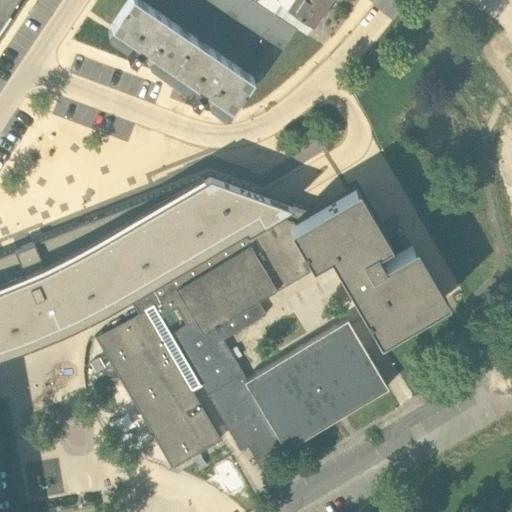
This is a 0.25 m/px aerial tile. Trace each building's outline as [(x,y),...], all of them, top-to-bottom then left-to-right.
[(0,0),(0,23),(8,12),(6,12),(13,0),(15,1),(15,0),(0,0)] [(139,0),(128,0),(110,26),(136,43),(126,58),(134,63),(140,54),(149,60),(149,63),(161,71),(158,75),(168,83),(172,78),(183,86),(186,86),(195,91),(189,100),(197,106),(203,97),(209,101),(212,95),(171,67),(192,36),(139,0)] [(209,0),(208,2),(219,9),(224,0),(209,0)] [(224,0),(219,9),(229,15),(239,0),(224,0)] [(239,0),(229,15),(240,22),(254,1),(253,1),(252,0),(239,0)] [(279,1),(277,0),(253,0),(253,1),(254,1),(264,8),(274,14),(280,5),(281,3),(279,1)] [(319,0),(280,0),(279,1),(281,3),(280,5),(312,27),(327,5),(319,0)] [(240,22),(250,29),(264,8),(254,1),(240,22)] [(250,29),(261,36),(275,15),(274,14),(264,8),(250,29)] [(261,36),(271,43),(285,22),(275,15),(261,36)] [(285,22),(271,43),(282,50),(296,29),(285,22)] [(171,67),(212,95),(231,108),(252,77),(192,36),(171,67)] [(275,288),(276,291),(331,258),(378,339),(444,300),(412,244),(383,261),(376,249),(386,242),(354,187),(313,211),(209,173),(0,255),(0,358),(7,356),(21,351),(34,346),(48,340),(62,334),(75,328),(89,322),(102,315),(115,308),(130,299),(138,313),(124,321),(111,328),(95,336),(172,467),(221,439),(192,389),(200,384),(240,450),(247,446),(256,460),(282,445),(286,451),(389,389),(347,319),(246,378),(243,372),(223,339),(266,314),(257,299),(275,288)] [(103,373),(90,381),(97,394),(110,386),(103,373)]
